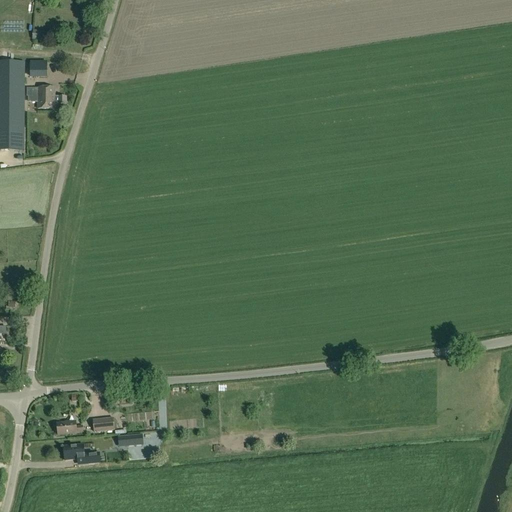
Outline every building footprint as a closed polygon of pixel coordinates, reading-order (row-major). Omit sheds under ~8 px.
[(0,150),(24,151),(25,63),(25,62),(0,62),(0,150)] [(31,79),(47,79),(47,62),(31,62),(31,79)] [(37,98),(37,110),(54,110),(54,105),(66,105),(66,97),(59,97),(54,97),(54,89),(28,88),(28,98),(37,98)] [(155,427),(155,412),(134,413),(134,428),(155,427)] [(117,429),(125,428),(125,414),(116,414),(117,429)] [(93,433),(114,431),(113,418),(92,420),(93,433)] [(82,426),(76,427),(75,423),(57,425),(58,436),(77,434),(83,433),(82,426)] [(124,437),(125,447),(143,446),(142,436),(124,437)] [(83,446),(63,448),(64,461),(77,460),(78,466),(100,464),(100,457),(99,454),(84,455),(83,446)]
